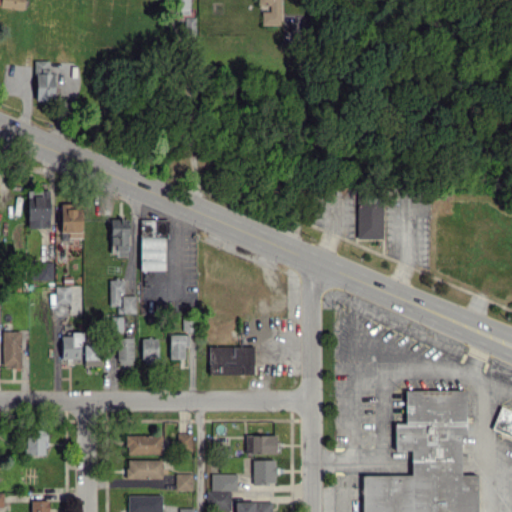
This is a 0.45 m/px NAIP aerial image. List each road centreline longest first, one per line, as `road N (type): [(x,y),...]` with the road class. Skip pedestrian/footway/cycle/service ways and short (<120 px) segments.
road 1 (secondary): [(0,128),(511,345)]
road 2 (residential): [(310,399),(0,401)]
road 3 (residential): [(310,259),(311,511)]
